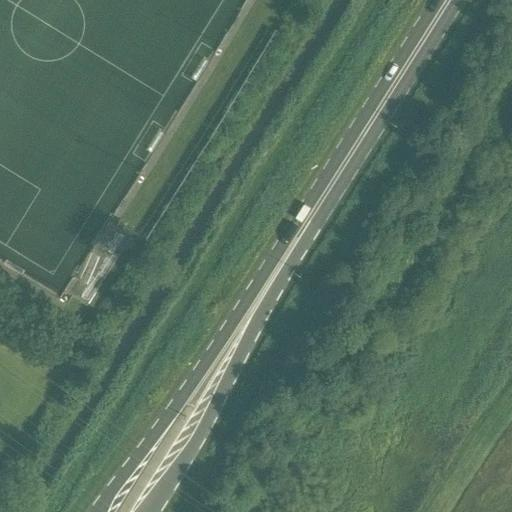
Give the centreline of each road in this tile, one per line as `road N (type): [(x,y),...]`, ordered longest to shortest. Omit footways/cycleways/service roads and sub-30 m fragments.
road 1 (primary): [(448,0),(269,281)]
road 2 (primary): [(269,281),(96,511)]
road 3 (primary): [(146,511),(189,452),(269,281)]
